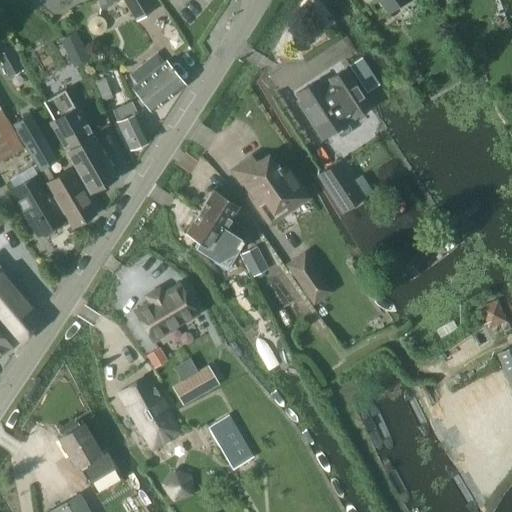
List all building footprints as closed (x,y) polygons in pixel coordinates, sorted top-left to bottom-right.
[(101,0),(97,2),(101,11),(123,0),(137,20),(153,10),(146,0),(101,0)] [(375,0),(376,1),(377,0),(381,0),(392,14),(411,0),(375,0)] [(184,43),(178,34),(169,40),(175,49),(184,43)] [(83,46),(68,53),(75,67),(90,60),(83,46)] [(0,59),(4,66),(19,57),(13,47),(0,53),(0,59)] [(147,79),(133,89),(153,113),(186,85),(167,62),(166,64),(157,53),(138,68),(147,79)] [(371,107),(346,68),(329,79),(332,83),(325,87),(319,78),(296,93),(307,109),(305,110),(323,139),(337,131),(340,135),(344,136),(351,132),(352,128),(346,119),(353,115),(354,118),(371,107)] [(104,101),(113,97),(105,78),(96,81),(104,101)] [(65,91),(44,102),(53,119),(50,121),(89,190),(116,176),(77,106),(74,107),(65,91)] [(131,150),(151,141),(137,113),(131,101),(112,110),(118,123),(131,150)] [(0,162),(23,149),(0,108),(0,162)] [(28,114),(13,123),(74,228),(97,214),(82,188),(70,168),(60,174),(54,177),(47,166),(56,160),(41,135),(40,135),(28,114)] [(235,170),(269,220),(306,195),(286,166),(282,169),(280,165),(278,166),(276,164),(275,163),(273,161),(271,160),(268,159),(265,159),(263,159),(261,160),(260,160),(259,161),(257,162),(253,157),(235,170)] [(344,212),(365,198),(341,161),(320,175),(344,212)] [(39,176),(15,190),(39,232),(45,237),(55,231),(55,223),(63,218),(39,176)] [(214,190),(200,211),(245,240),(251,230),(232,218),(240,206),(214,190)] [(200,211),(186,232),(199,240),(195,247),(214,259),(218,253),(231,261),(245,240),(200,211)] [(257,247),(242,255),(253,276),(268,268),(257,247)] [(311,270),(302,257),(289,266),(314,302),(330,291),(314,268),(311,270)] [(0,266),(0,315),(22,342),(39,315),(0,266)] [(180,284),(135,311),(153,339),(197,312),(180,284)] [(499,300),(486,305),(494,326),(508,321),(499,300)] [(0,351),(9,344),(0,334),(0,351)] [(511,347),(498,353),(511,387),(511,347)] [(183,380),(172,387),(183,404),(217,384),(206,366),(199,371),(193,361),(177,371),(183,380)] [(155,449),(182,432),(147,376),(119,393),(155,449)] [(229,414),(207,426),(233,468),(254,456),(229,414)] [(80,425),(77,420),(60,431),(62,436),(59,437),(77,467),(80,465),(91,483),(116,468),(105,449),(101,452),(84,423),(80,425)] [(173,467),(160,485),(174,502),(193,495),(192,475),(173,467)] [(49,511),(90,511),(80,494),(49,511)]
